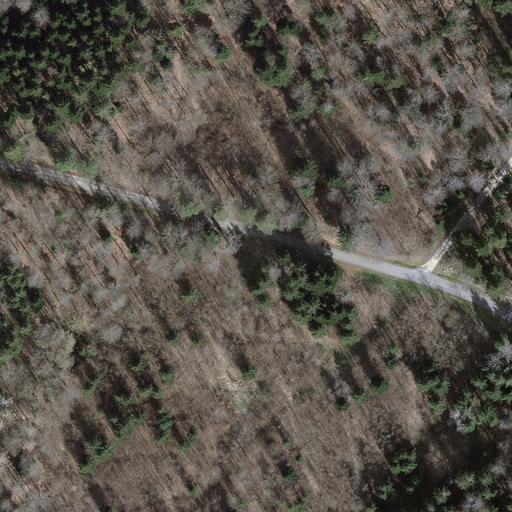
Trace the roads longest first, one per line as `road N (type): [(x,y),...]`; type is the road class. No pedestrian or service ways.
road 1 (unclassified): [(0,163),(418,275),(511,317)]
road 2 (track): [(418,275),(511,160)]
